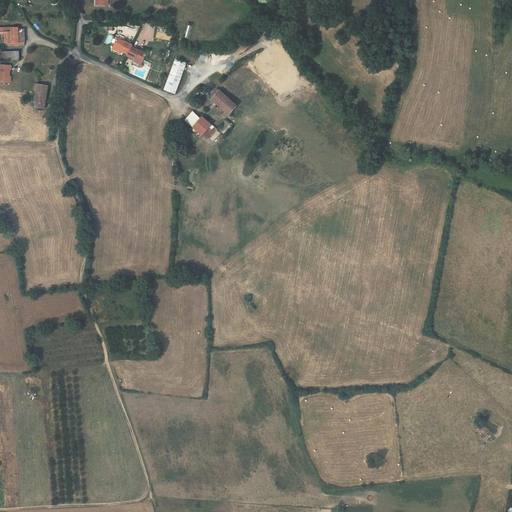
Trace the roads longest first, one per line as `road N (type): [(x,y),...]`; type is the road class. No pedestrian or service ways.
road 1 (unclassified): [(79,286),(88,224),(56,136),(78,40),(73,0)]
road 2 (track): [(157,511),(79,286)]
road 3 (track): [(0,509),(153,500)]
